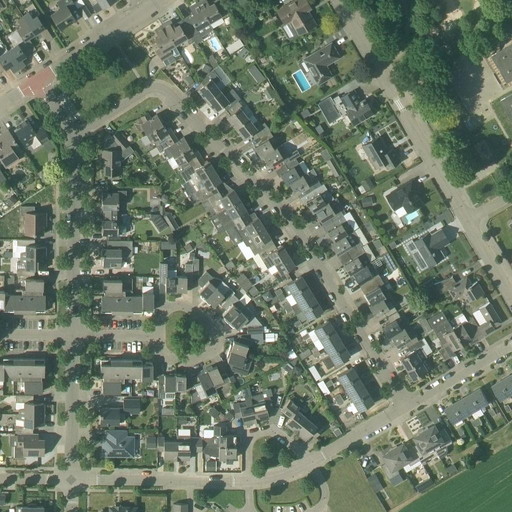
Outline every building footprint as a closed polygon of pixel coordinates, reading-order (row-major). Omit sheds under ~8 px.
[(75,19),(69,10),(75,6),(71,0),(59,0),(56,2),(60,8),(50,15),(60,29),(75,19)] [(91,5),(96,12),(115,0),(96,0),(97,2),(91,5)] [(205,0),(201,0),(197,3),(208,23),(209,23),(212,28),(223,20),(222,18),(229,14),(219,0),(218,0),(209,5),(205,0)] [(281,24),(290,40),(315,25),(306,10),(310,8),(305,0),(295,0),(276,11),(283,23),(281,24)] [(406,2),(397,0),(395,8),(405,9),(406,2)] [(204,39),(198,30),(208,23),(197,3),(189,7),(193,15),(183,22),(195,41),(196,41),(198,44),(204,39)] [(91,15),(86,7),(84,4),(77,8),(84,19),(91,15)] [(53,38),(45,27),(45,28),(37,16),(32,19),(28,13),(23,16),(34,34),(40,31),(47,42),(53,38)] [(28,38),(34,34),(23,16),(17,20),(21,27),(17,29),(24,40),(23,41),(30,53),(35,49),(28,38)] [(195,41),(183,22),(174,28),(170,21),(162,25),(179,54),(180,54),(175,46),(187,39),(190,44),(195,41)] [(175,56),(179,54),(162,25),(155,30),(159,37),(155,39),(160,48),(155,52),(160,60),(161,62),(172,55),(175,56)] [(225,48),(229,54),(243,45),(239,39),(225,48)] [(21,59),(30,53),(23,41),(7,51),(19,69),(25,65),(21,59)] [(332,75),(326,65),(339,57),(331,43),(302,60),(317,85),(332,75)] [(511,44),(492,56),(507,83),(511,79),(511,94),(501,101),(511,120),(511,44)] [(238,52),(244,57),(249,52),(243,47),(238,52)] [(13,73),(19,69),(7,51),(0,55),(0,72),(9,66),(13,73)] [(211,67),(205,64),(201,70),(208,73),(211,67)] [(248,70),(252,75),(259,70),(254,65),(254,64),(248,69),(248,70)] [(206,101),(220,89),(215,84),(221,80),(213,70),(200,80),(203,85),(197,90),(206,101)] [(187,85),(192,80),(193,80),(189,75),(183,80),(187,85)] [(226,110),(240,99),(232,89),(224,95),(220,89),(206,101),(215,111),(222,106),(226,110)] [(353,124),(363,119),(372,114),(364,100),(360,103),(353,91),(340,99),(338,96),(332,99),(330,96),(318,103),(329,123),(341,115),(341,114),(346,111),(353,124)] [(235,128),(248,118),(242,109),(243,108),(238,101),(240,99),(226,110),(230,115),(226,117),(235,128)] [(292,104),(288,100),(284,104),(288,108),(292,104)] [(303,118),(310,114),(307,108),(300,112),(303,118)] [(156,114),(150,118),(147,113),(133,122),(139,131),(143,129),(146,134),(162,124),(156,114)] [(290,119),(293,123),(294,123),(295,124),(297,123),(298,125),(300,124),(294,116),(290,119)] [(259,137),(270,130),(264,123),(261,126),(257,121),(253,124),(248,118),(235,128),(244,139),(255,131),(259,137)] [(21,126),(15,130),(25,147),(30,144),(33,149),(42,144),(43,143),(48,151),(55,146),(39,122),(31,127),(26,119),(19,124),(21,126)] [(169,127),(166,129),(162,124),(146,134),(152,143),(153,142),(157,147),(171,138),(175,136),(174,135),(171,138),(168,133),(171,131),(169,127)] [(273,149),(274,149),(271,144),(276,141),(269,131),(270,130),(259,137),(262,142),(254,147),(260,158),(263,157),(263,156),(274,150),(273,149)] [(17,155),(21,151),(8,131),(0,135),(0,139),(1,141),(0,141),(0,158),(5,168),(19,159),(17,155)] [(104,144),(104,146),(104,150),(102,150),(102,159),(104,160),(104,174),(119,175),(119,162),(133,150),(117,132),(111,137),(109,135),(107,137),(107,138),(106,140),(105,141),(104,144)] [(173,157),(190,146),(184,136),(174,143),(171,138),(157,147),(160,152),(164,149),(169,158),(173,156),(173,157)] [(393,149),(387,152),(378,137),(362,147),(375,170),(384,165),(387,169),(400,161),(393,149)] [(285,164),(295,158),(300,155),(297,149),(293,152),(290,148),(286,151),(282,144),(274,149),(273,149),(274,150),(263,156),(263,157),(269,167),(282,159),(285,164)] [(196,150),(193,152),(190,146),(173,157),(179,165),(180,164),(184,169),(179,172),(179,173),(200,160),(200,159),(202,158),(201,158),(198,160),(195,155),(199,153),(196,150)] [(331,157),(326,149),(320,153),(325,161),(331,157)] [(299,177),(305,174),(296,158),(300,155),(295,158),(285,164),(288,169),(280,174),(286,185),(289,184),(288,183),(300,177),(299,177)] [(326,161),(335,176),(341,173),(333,157),(326,161)] [(209,161),(203,164),(200,160),(179,173),(185,183),(188,181),(192,187),(215,172),(209,161)] [(40,174),(42,182),(50,180),(48,172),(40,174)] [(217,185),(221,182),(215,172),(192,187),(195,192),(193,193),(196,198),(198,197),(200,200),(200,201),(206,198),(220,190),(217,185)] [(311,192),(321,185),(315,175),(311,178),(307,173),(305,174),(299,177),(300,177),(288,183),(289,184),(295,194),(308,186),(311,192)] [(374,186),(370,180),(362,185),(366,191),(374,186)] [(407,213),(413,209),(421,204),(414,192),(417,190),(411,181),(386,196),(394,211),(402,206),(407,213)] [(325,204),(334,199),(330,193),(329,194),(324,184),(321,186),(321,185),(311,192),(314,197),(305,202),(312,212),(314,211),(315,211),(314,210),(325,204)] [(217,214),(240,200),(233,189),(224,195),(220,190),(206,198),(208,201),(216,213),(217,214)] [(118,193),(106,193),(102,193),(102,210),(103,210),(103,216),(120,216),(123,216),(123,214),(120,214),(120,201),(118,201),(118,193)] [(6,202),(10,206),(16,200),(12,195),(6,202)] [(332,221),(345,213),(336,197),(334,199),(325,204),(314,210),(315,211),(321,221),(329,216),(332,221)] [(370,205),(368,197),(361,199),(363,207),(370,205)] [(232,227),(247,217),(246,217),(240,220),(237,216),(246,210),(240,200),(217,214),(216,213),(209,217),(219,233),(231,226),(232,227)] [(353,202),(352,205),(354,209),(360,205),(357,200),(353,202)] [(34,206),(24,206),(21,206),(21,215),(25,215),(25,234),(43,234),(43,226),(46,226),(46,213),(34,213),(34,206)] [(171,215),(169,213),(162,218),(163,219),(166,223),(173,219),(171,216),(171,215)] [(344,236),(347,234),(344,228),(348,225),(342,215),(346,213),(345,213),(332,221),(335,227),(327,231),(333,242),(333,241),(333,242),(344,235),(344,236)] [(162,218),(160,214),(150,214),(150,218),(155,225),(163,219),(162,218)] [(122,223),(123,216),(120,216),(103,216),(103,217),(106,217),(106,223),(102,222),(101,235),(118,235),(118,234),(124,234),(126,232),(126,225),(124,223),(122,223)] [(243,241),(264,228),(257,217),(249,222),(247,217),(232,227),(241,242),(243,240),(243,241)] [(166,223),(171,231),(178,227),(173,219),(166,223)] [(373,228),(369,221),(364,225),(368,231),(373,228)] [(259,254),(274,244),(273,243),(269,245),(266,241),(270,238),(264,228),(243,241),(247,247),(249,246),(254,255),(258,253),(259,254)] [(348,254),(363,246),(362,245),(367,242),(359,228),(354,231),(353,230),(347,234),(344,236),(344,235),(333,242),(333,241),(333,242),(330,243),(337,254),(345,249),(348,254)] [(406,244),(421,269),(443,256),(438,248),(448,242),(440,229),(430,235),(429,233),(414,242),(413,240),(406,244)] [(383,246),(378,237),(374,240),(375,242),(373,243),(376,249),(383,246)] [(35,239),(25,239),(17,239),(17,245),(25,245),(25,252),(20,252),(20,257),(45,258),(45,247),(39,247),(39,246),(34,245),(35,239)] [(103,268),(113,268),(121,268),(121,256),(132,256),(132,252),(137,252),(137,247),(132,247),(132,241),(107,241),(107,248),(101,248),(101,256),(103,256),(103,268)] [(391,249),(397,246),(394,241),(388,244),(391,249)] [(187,252),(193,249),(189,243),(184,246),(187,252)] [(268,269),(289,256),(282,245),(276,248),(274,244),(259,254),(268,269)] [(363,267),(371,262),(370,262),(361,247),(363,246),(348,254),(351,259),(343,264),(350,275),(352,274),(353,274),(352,273),(363,267)] [(289,276),(286,271),(295,266),(289,256),(268,269),(271,274),(273,273),(279,282),(289,276)] [(45,268),(45,258),(20,257),(20,263),(17,263),(17,275),(34,275),(34,269),(38,269),(38,268),(45,268)] [(228,270),(234,265),(231,260),(225,265),(228,270)] [(392,260),(387,263),(386,266),(390,272),(397,268),(396,267),(393,261),(392,260)] [(176,293),(176,276),(176,271),(166,270),(167,263),(160,262),(159,282),(165,282),(165,291),(169,291),(169,293),(176,293)] [(359,284),(367,279),(370,284),(380,278),(374,267),(375,266),(373,263),(372,263),(371,262),(363,267),(352,273),(353,274),(352,274),(359,284)] [(192,266),(192,264),(185,264),(185,276),(176,276),(176,293),(182,293),(182,291),(186,291),(186,274),(192,274),(192,272),(192,266)] [(200,295),(204,300),(222,281),(220,279),(213,277),(206,271),(196,282),(202,287),(198,291),(201,294),(200,295)] [(240,285),(246,280),(241,275),(235,280),(240,285)] [(292,293),(306,285),(301,276),(283,287),(288,295),(292,293)] [(477,282),(471,285),(467,277),(456,283),(452,277),(448,279),(434,284),(441,294),(448,290),(454,299),(462,294),(467,303),(483,293),(477,282)] [(385,297),(390,294),(380,278),(370,284),(373,289),(365,294),(371,305),(371,304),(372,305),(382,298),(385,297)] [(43,279),(33,279),(25,279),(25,290),(42,290),(43,290),(43,279)] [(248,279),(241,286),(245,291),(253,285),(248,279)] [(121,280),(113,280),(103,280),(103,291),(104,291),(121,291),(121,280)] [(234,292),(224,282),(221,285),(206,301),(209,304),(210,303),(213,306),(217,302),(223,307),(233,296),(232,295),(234,292)] [(297,302),(311,293),(306,285),(292,293),(297,302)] [(253,296),(259,292),(254,286),(248,290),(253,296)] [(420,290),(422,296),(429,292),(427,287),(420,290)] [(25,290),(22,290),(14,289),(14,294),(4,294),(4,305),(3,305),(3,307),(3,311),(45,312),(45,295),(42,295),(42,290),(25,290)] [(132,313),(132,295),(132,291),(121,291),(104,291),(104,296),(101,296),(101,312),(132,313)] [(153,293),(149,293),(142,293),(142,295),(132,295),(132,313),(142,313),(142,309),(146,309),(146,311),(152,311),(153,293)] [(303,311),(317,302),(311,293),(297,302),(303,311)] [(245,294),(240,300),(245,304),(250,298),(245,294)] [(229,324),(241,312),(233,303),(236,299),(233,296),(223,307),(225,310),(222,314),(225,317),(223,318),(229,324)] [(386,317),(396,311),(391,301),(386,304),(383,299),(386,297),(385,297),(382,298),(372,305),(371,304),(371,305),(368,306),(375,317),(383,312),(386,317)] [(308,319),(313,316),(322,311),(317,302),(303,311),(308,319)] [(478,340),(483,337),(495,330),(493,327),(501,322),(489,302),(479,309),(486,321),(478,326),(473,318),(467,321),(478,340)] [(401,329),(404,327),(401,329),(398,324),(402,321),(396,311),(386,317),(389,322),(381,327),(388,338),(390,337),(390,336),(401,330),(401,329)] [(462,345),(452,328),(442,311),(427,319),(435,333),(437,336),(437,335),(444,347),(449,345),(452,350),(462,345)] [(237,328),(244,321),(247,318),(241,312),(229,324),(232,327),(234,325),(237,328)] [(478,340),(467,321),(463,314),(458,318),(461,322),(452,328),(462,345),(467,341),(470,345),(478,340)] [(418,321),(421,326),(427,322),(424,317),(418,321)] [(333,329),(328,320),(314,329),(316,333),(319,338),(333,329)] [(247,334),(262,333),(262,324),(247,326),(247,334)] [(408,347),(418,340),(413,331),(408,334),(404,327),(401,329),(401,330),(390,336),(390,337),(396,347),(405,342),(408,347)] [(325,347),(338,338),(333,329),(319,338),(325,347)] [(228,350),(244,355),(247,345),(251,343),(250,340),(240,337),(238,342),(233,341),(232,345),(230,344),(228,350)] [(330,355),(344,347),(338,338),(325,347),(330,355)] [(420,361),(427,357),(421,346),(424,344),(421,339),(418,341),(418,340),(408,347),(407,347),(411,353),(400,359),(406,369),(420,361)] [(342,360),(349,356),(344,347),(330,355),(322,360),(328,369),(334,365),(336,369),(344,364),(342,360)] [(450,357),(444,348),(444,347),(438,350),(444,360),(450,357)] [(252,358),(244,355),(228,350),(226,356),(228,357),(227,361),(232,362),(230,370),(246,375),(252,358)] [(280,366),(290,373),(291,374),(298,356),(297,356),(296,356),(289,360),(280,366)] [(44,359),(14,359),(3,359),(3,363),(3,366),(3,376),(13,376),(13,381),(24,381),(41,381),(41,376),(44,376),(44,359)] [(142,360),(131,360),(100,360),(100,376),(103,376),(103,381),(120,382),(131,382),(131,377),(142,377),(142,364),(142,360)] [(426,371),(420,361),(406,369),(412,379),(426,371)] [(152,380),(152,362),(145,362),(145,364),(142,364),(142,377),(141,380),(152,380)] [(216,366),(212,368),(211,366),(205,369),(216,392),(217,392),(215,388),(230,382),(225,373),(221,375),(216,366)] [(299,376),(302,369),(295,366),(292,373),(299,376)] [(343,384),(357,376),(351,367),(338,375),(343,384)] [(191,403),(201,399),(216,392),(205,369),(200,371),(201,373),(197,375),(200,381),(191,385),(191,392),(191,403)] [(175,390),(175,373),(168,373),(168,375),(164,375),(164,380),(158,380),(158,398),(174,398),(174,390),(175,390)] [(181,375),(181,373),(175,373),(175,390),(185,390),(188,393),(190,390),(191,392),(191,385),(191,380),(185,380),(185,375),(181,375)] [(509,395),(511,392),(511,379),(510,375),(501,380),(509,395)] [(348,393),(362,385),(357,376),(343,384),(348,393)] [(500,400),(509,395),(501,380),(492,386),(500,400)] [(42,391),(42,381),(41,381),(24,381),(24,391),(42,391)] [(120,392),(120,382),(103,381),(102,381),(102,392),(120,392)] [(354,402),(368,394),(362,385),(348,393),(354,402)] [(489,402),(486,396),(480,388),(472,393),(480,407),(489,402)] [(273,409),(270,399),(269,395),(263,397),(263,393),(250,396),(256,422),(259,421),(269,418),(267,410),(273,409)] [(471,412),(480,407),(472,393),(463,398),(471,412)] [(359,411),(364,408),(373,403),(368,394),(354,402),(359,411)] [(33,395),(23,395),(16,395),(16,409),(18,409),(18,414),(44,415),(44,404),(37,404),(37,402),(33,402),(33,395)] [(253,423),(256,422),(250,396),(244,398),(246,405),(240,406),(239,403),(232,404),(236,418),(241,416),(243,424),(253,422),(253,423)] [(462,417),(471,412),(463,398),(454,403),(462,417)] [(100,424),(119,424),(119,412),(123,412),(123,413),(139,413),(139,399),(123,399),(123,408),(111,408),(101,407),(101,413),(100,413),(100,424)] [(293,430),(292,431),(295,433),(307,418),(297,410),(299,407),(290,399),(281,410),(290,418),(285,424),(293,430)] [(453,423),(462,417),(454,403),(445,409),(453,423)] [(214,418),(219,412),(213,407),(207,413),(214,418)] [(225,416),(229,420),(233,416),(228,412),(225,416)] [(44,425),(44,415),(18,414),(18,420),(16,420),(16,426),(15,426),(15,433),(17,433),(38,434),(38,433),(33,433),(33,426),(37,426),(37,425),(44,425)] [(297,434),(298,434),(305,440),(310,434),(315,438),(324,427),(319,423),(316,426),(307,418),(295,433),(297,434)] [(434,447),(438,454),(444,450),(442,448),(452,442),(449,437),(444,429),(445,431),(440,434),(435,425),(430,428),(427,427),(423,430),(434,447)] [(226,426),(216,426),(214,426),(213,436),(210,438),(202,438),(202,446),(235,446),(236,435),(226,435),(226,426)] [(337,427),(331,432),(335,437),(341,432),(337,427)] [(466,436),(461,428),(457,430),(462,438),(466,436)] [(126,430),(115,430),(105,430),(105,436),(102,436),(102,456),(113,456),(113,453),(129,454),(129,436),(126,436),(126,430)] [(438,454),(434,447),(423,430),(420,432),(419,434),(414,437),(419,446),(414,449),(413,447),(420,459),(422,463),(431,457),(432,459),(438,455),(438,454)] [(38,439),(38,434),(17,433),(17,435),(10,435),(10,446),(14,446),(14,457),(23,457),(23,455),(43,455),(44,439),(38,439)] [(196,451),(196,438),(189,437),(190,435),(177,435),(177,441),(176,460),(179,460),(179,459),(189,459),(189,451),(196,451)] [(146,447),(155,447),(155,436),(146,436),(146,447)] [(176,460),(177,441),(164,441),(164,437),(158,437),(157,451),(163,451),(163,459),(173,459),(173,460),(176,460)] [(214,456),(219,457),(218,460),(226,460),(226,457),(235,457),(235,446),(202,446),(202,438),(196,438),(196,451),(202,451),(202,452),(214,456)] [(414,449),(409,452),(404,443),(398,446),(396,446),(392,448),(403,466),(409,462),(411,465),(420,459),(413,447),(414,449)] [(397,469),(403,466),(392,448),(389,450),(388,452),(383,455),(388,464),(383,467),(382,465),(381,465),(389,478),(399,472),(397,469)] [(471,463),(467,456),(460,460),(464,467),(471,463)] [(205,470),(216,471),(216,461),(205,461),(205,470)] [(368,478),(372,486),(379,482),(374,474),(368,478)] [(423,481),(427,488),(434,484),(430,477),(423,481)]
